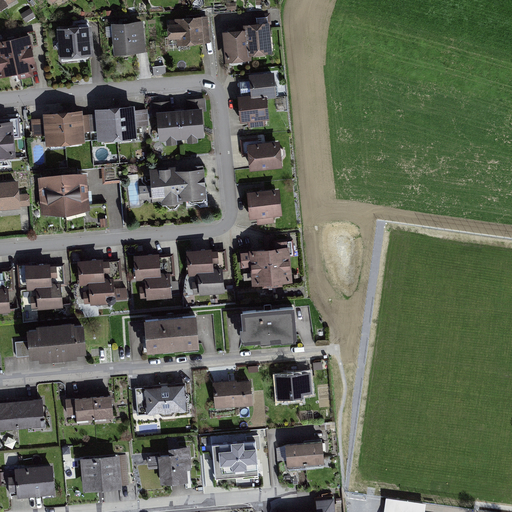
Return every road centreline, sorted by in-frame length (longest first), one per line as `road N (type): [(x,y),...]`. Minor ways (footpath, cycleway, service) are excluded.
road 1 (residential): [(0,250),(217,230),(232,210),(221,94),(209,82),(0,98)]
road 2 (residential): [(0,380),(322,352)]
road 3 (residential): [(91,511),(308,498)]
